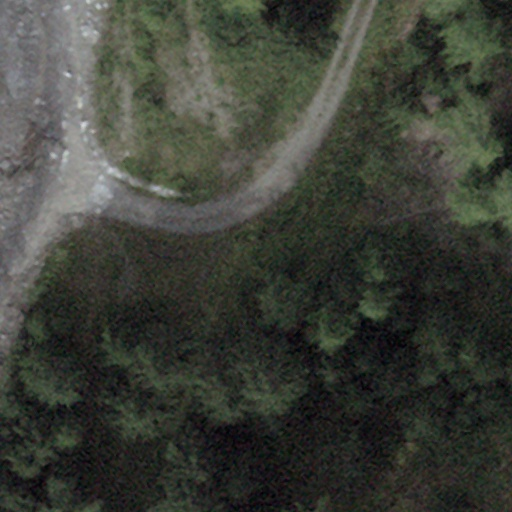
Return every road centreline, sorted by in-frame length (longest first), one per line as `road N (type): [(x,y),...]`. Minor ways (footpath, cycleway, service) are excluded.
road 1 (track): [(0,105),(106,187),(166,210),(267,210),(336,139),(383,0)]
road 2 (track): [(278,198),(232,122),(195,27),(197,0)]
